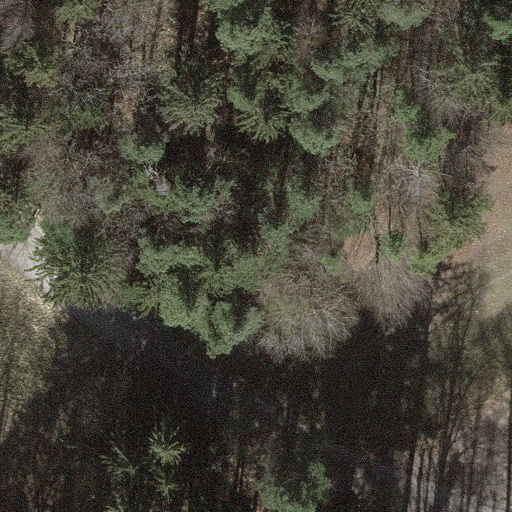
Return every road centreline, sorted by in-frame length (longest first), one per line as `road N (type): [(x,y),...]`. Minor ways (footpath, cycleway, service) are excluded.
road 1 (tertiary): [(0,211),(110,324),(241,428),(400,499),(448,511)]
road 2 (track): [(400,499),(511,404)]
